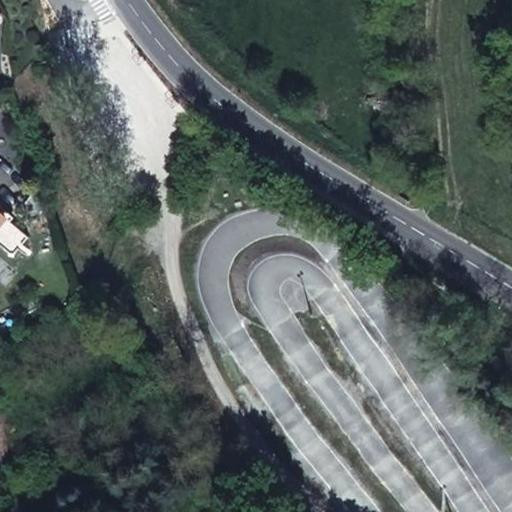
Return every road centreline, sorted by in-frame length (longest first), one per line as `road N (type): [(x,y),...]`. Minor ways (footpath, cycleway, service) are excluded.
road 1 (secondary): [(511,288),(214,97),(131,0)]
road 2 (unknown): [(164,42),(143,74),(138,117),(147,174),(163,240),(184,281),(218,291)]
